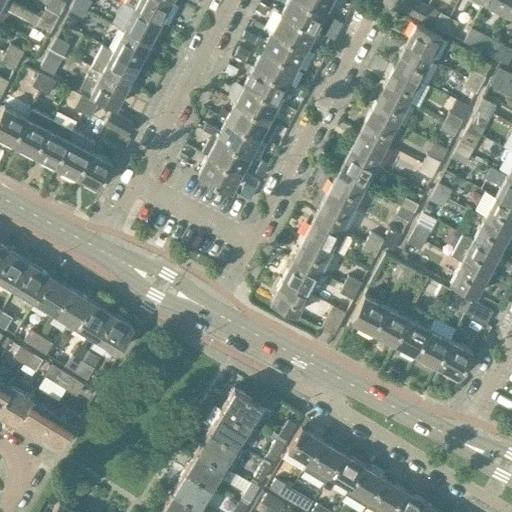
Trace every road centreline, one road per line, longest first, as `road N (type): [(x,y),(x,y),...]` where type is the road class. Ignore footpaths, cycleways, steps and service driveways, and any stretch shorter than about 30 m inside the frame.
road 1 (residential): [(378,0),(211,314)]
road 2 (residential): [(109,231),(229,0)]
road 3 (residential): [(322,371),(327,401),(508,511)]
road 4 (tertiary): [(458,438),(322,371)]
road 5 (tertiary): [(211,314),(98,251)]
road 6 (tertiary): [(322,371),(211,314)]
